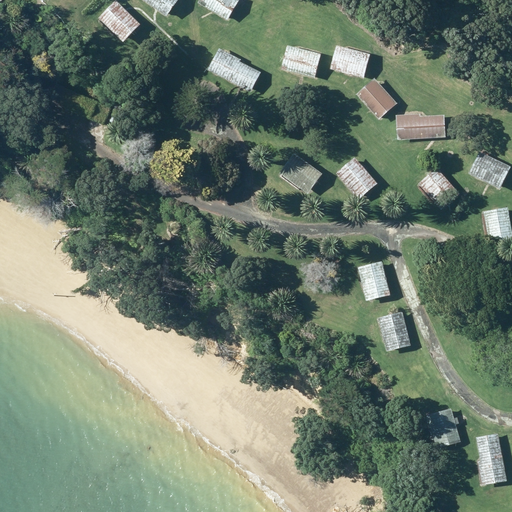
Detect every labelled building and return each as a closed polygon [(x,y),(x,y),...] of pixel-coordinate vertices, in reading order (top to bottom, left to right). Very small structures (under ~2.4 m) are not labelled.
[(128,0),(119,0),(107,13),(131,37),(149,20),(128,0)] [(158,0),(174,12),(183,0),(158,0)] [(205,0),(235,18),(246,0),(205,0)] [(343,43),(336,67),(370,75),(377,52),(343,43)] [(294,45),(289,69),(323,76),(328,52),(294,45)] [(225,49),(215,71),(258,91),(268,69),(225,49)] [(380,77),(361,94),(385,120),(403,103),(380,77)] [(404,113),(406,137),(452,134),(451,113),(427,114),(427,111),(404,113)] [(301,151),(287,171),(315,191),(329,172),(301,151)] [(511,163),(484,151),(474,174),(506,188),(511,175),(511,163)] [(365,154),(347,171),(371,197),(389,180),(365,154)] [(444,167),(426,183),(449,209),(467,193),(444,167)] [(511,206),(490,211),(497,245),(511,241),(511,206)] [(389,259),(366,264),(373,298),(397,293),(389,259)] [(409,309),(385,315),(393,349),(417,343),(409,309)] [(459,406),(435,413),(445,446),(469,439),(459,406)] [(491,483),(511,478),(511,462),(506,432),(482,436),(491,483)]
